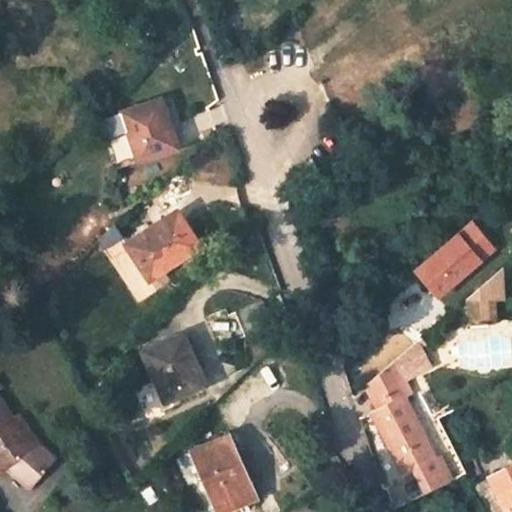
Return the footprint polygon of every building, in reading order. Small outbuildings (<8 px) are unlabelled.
[(178,148),(161,97),(121,111),(98,119),(115,170),(138,162),(178,148)] [(200,247),(176,209),(126,242),(150,280),(200,247)] [(102,249),(122,236),(114,223),(97,238),(96,240),(102,249)] [(474,252),(459,234),(416,272),(430,289),(460,262),(461,264),(474,252)] [(430,289),(436,297),(467,271),(461,264),(460,262),(430,289)] [(470,323),(500,320),(499,302),(508,301),(507,283),(467,287),(470,323)] [(50,300),(41,305),(48,319),(58,315),(50,300)] [(53,328),(63,324),(58,315),(48,319),(53,328)] [(197,368),(181,334),(142,351),(165,403),(202,387),(194,370),(197,368)] [(397,367),(423,351),(416,340),(394,359),(397,367)] [(401,474),(412,468),(425,493),(451,479),(439,455),(437,456),(404,395),(410,392),(397,367),(394,359),(363,385),(376,410),(370,413),(401,474)] [(202,387),(205,385),(197,368),(194,370),(202,387)] [(0,472),(6,469),(29,488),(54,459),(38,445),(32,450),(10,419),(12,417),(0,400),(0,472)] [(38,445),(16,414),(12,417),(10,419),(32,450),(38,445)] [(190,450),(216,511),(221,511),(240,503),(236,494),(251,487),(228,434),(190,450)] [(480,472),(469,452),(460,457),(470,477),(480,472)] [(511,511),(511,464),(474,485),(488,511),(511,511)] [(240,503),(256,497),(251,487),(236,494),(240,503)]
